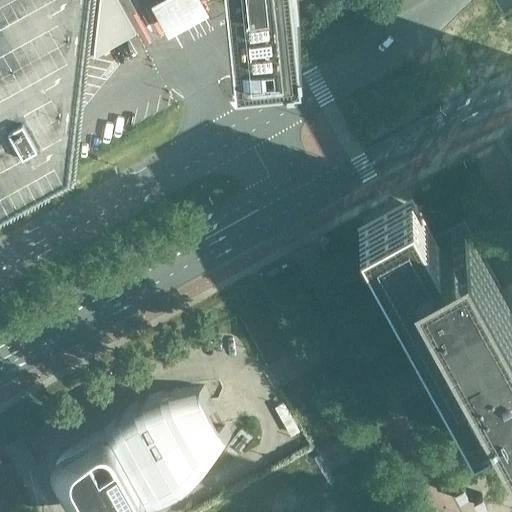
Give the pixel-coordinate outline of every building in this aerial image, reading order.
[(0,0),(0,198),(68,161),(73,122),(86,0),(0,0)] [(219,188),(212,191),(215,197),(222,193),(220,190),(219,188)] [(511,329),(506,319),(511,315),(511,312),(500,291),(464,225),(439,239),(432,243),(418,218),(379,240),(427,326),(420,331),(441,368),(446,378),(470,422),(496,408),(503,404),(511,419),(511,329)] [(277,268),(267,274),(270,278),(280,273),(277,268)] [(336,366),(333,361),(315,370),(321,380),(338,371),(336,366)] [(227,442),(232,435),(226,424),(217,427),(203,399),(211,397),(205,385),(173,389),(165,390),(148,394),(140,398),(119,412),(104,426),(87,434),(68,445),(65,447),(64,448),(62,450),(60,452),(58,455),(57,457),(56,460),(55,462),(55,463),(55,466),(55,468),(55,469),(65,495),(78,511),(120,511),(144,499),(164,494),(171,491),(187,483),(194,479),(208,466),(213,460),(227,442)] [(299,431),(284,402),(276,407),(291,435),(299,431)] [(22,437),(5,447),(20,475),(38,466),(22,437)] [(467,492),(463,484),(455,488),(459,496),(467,492)] [(485,501),(481,494),(473,498),(478,506),(485,501)]
